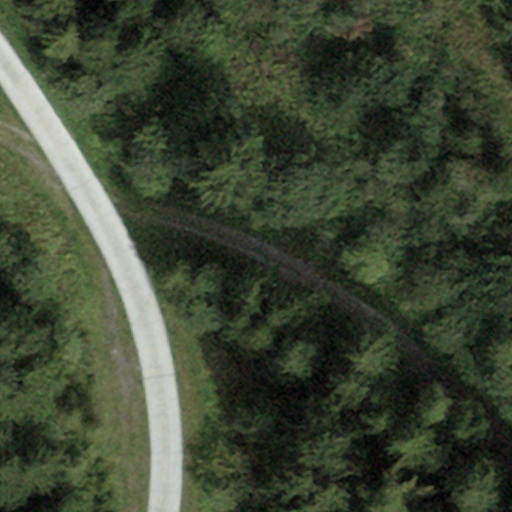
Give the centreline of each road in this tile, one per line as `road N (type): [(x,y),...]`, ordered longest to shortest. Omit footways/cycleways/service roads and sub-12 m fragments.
road 1 (track): [(83,201),(394,247),(511,383)]
road 2 (track): [(83,201),(160,348),(166,511)]
road 3 (track): [(0,62),(83,201)]
